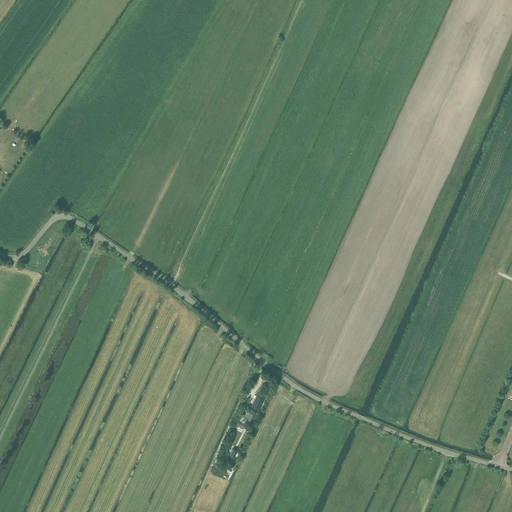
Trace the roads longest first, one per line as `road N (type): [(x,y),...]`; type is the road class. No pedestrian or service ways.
road 1 (unclassified): [(0,255),(18,255),(56,216),(69,217),(171,284),(295,386),(405,436),(511,470)]
road 2 (unknown): [(94,233),(0,430)]
